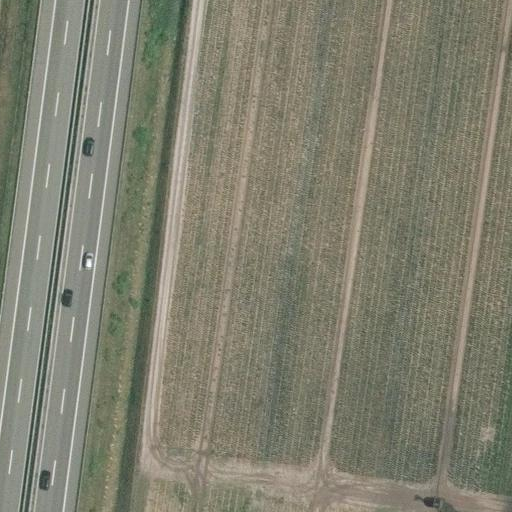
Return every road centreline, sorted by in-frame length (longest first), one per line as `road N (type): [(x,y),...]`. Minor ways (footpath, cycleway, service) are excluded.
road 1 (motorway): [(71,0),(3,511)]
road 2 (motorway): [(47,511),(113,0)]
